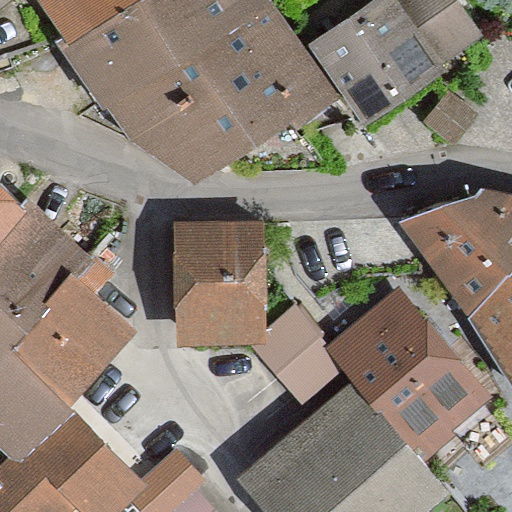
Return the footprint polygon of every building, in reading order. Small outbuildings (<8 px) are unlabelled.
[(111,0),(93,12),(71,28),(94,59),(88,65),(113,102),(163,62),(171,56),(131,0),(111,0)] [(83,0),(93,12),(111,0),(83,0)] [(131,0),(171,56),(192,42),(231,17),(256,0),(131,0)] [(268,0),(256,0),(231,17),(256,51),(285,89),(302,113),(334,88),(268,0)] [(390,0),(369,16),(410,72),(453,41),(421,0),(390,0)] [(320,41),(370,111),(415,76),(410,72),(369,16),(364,10),(320,41)] [(192,42),(249,122),(283,96),(299,113),(302,113),(285,89),(256,51),(231,17),(192,42)] [(163,62),(113,102),(137,138),(197,167),(202,158),(221,142),(249,122),(192,42),(171,56),(163,62)] [(434,112),(455,133),(474,114),(454,93),(448,99),(442,105),(434,112)] [(275,172),(338,167),(331,134),(329,131),(272,139),(275,172)] [(0,242),(25,207),(0,183),(0,242)] [(430,253),(454,282),(476,309),(511,267),(511,206),(488,199),(475,195),(467,204),(458,204),(450,204),(435,205),(419,212),(403,218),(430,253)] [(0,242),(0,363),(12,349),(73,279),(87,264),(25,207),(0,242)] [(178,226),(179,330),(264,318),(263,260),(262,221),(178,226)] [(89,260),(87,264),(73,279),(90,296),(105,280),(105,276),(89,260)] [(502,350),(511,366),(511,267),(476,309),(485,322),(502,350)] [(12,349),(63,391),(122,325),(90,296),(73,279),(12,349)] [(511,425),(408,298),(339,354),(343,360),(367,390),(381,407),(432,470),(466,443),(479,460),(511,432),(511,425)] [(249,341),(275,373),(323,335),(294,301),(249,341)] [(323,335),(275,373),(298,399),(343,360),(339,354),(323,335)] [(0,363),(0,436),(5,442),(14,450),(73,416),(68,403),(63,391),(12,349),(0,363)] [(381,407),(367,390),(320,430),(258,485),(279,511),(402,511),(441,480),(432,470),(381,407)] [(14,450),(0,466),(0,511),(166,511),(176,502),(172,498),(162,509),(115,461),(73,416),(14,450)] [(176,502),(166,511),(212,511),(190,488),(176,502)]
